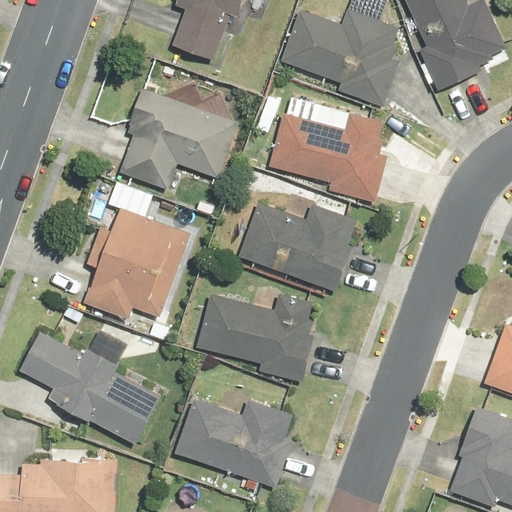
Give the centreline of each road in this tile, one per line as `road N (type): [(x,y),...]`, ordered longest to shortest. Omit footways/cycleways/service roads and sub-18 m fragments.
road 1 (residential): [(511,147),(472,182),(354,511)]
road 2 (tertiary): [(60,0),(0,169)]
